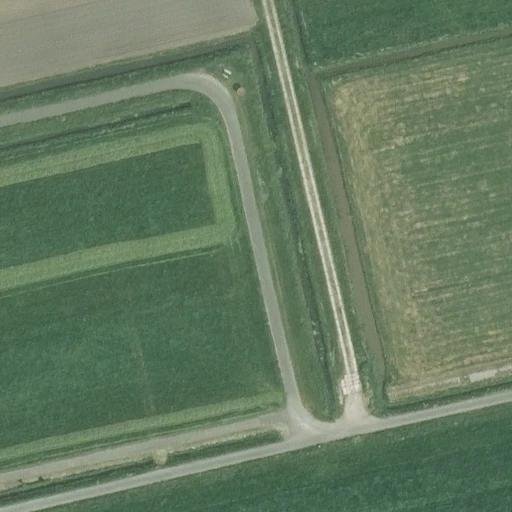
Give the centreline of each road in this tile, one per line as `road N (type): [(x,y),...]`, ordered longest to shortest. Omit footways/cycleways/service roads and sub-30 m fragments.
road 1 (unclassified): [(0,123),(182,81),(206,86),(227,106),(307,438),(511,398)]
road 2 (track): [(267,0),(358,430)]
